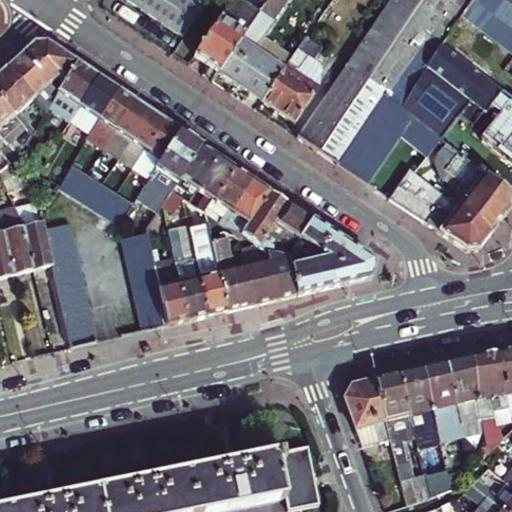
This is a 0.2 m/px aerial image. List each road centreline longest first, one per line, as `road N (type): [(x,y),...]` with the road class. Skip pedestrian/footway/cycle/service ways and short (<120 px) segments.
road 1 (residential): [(432,293),(401,239),(40,4)]
road 2 (primary): [(0,416),(209,368)]
road 3 (residential): [(362,511),(306,352)]
road 4 (primary): [(306,352),(440,322)]
road 5 (primary): [(432,293),(301,332)]
